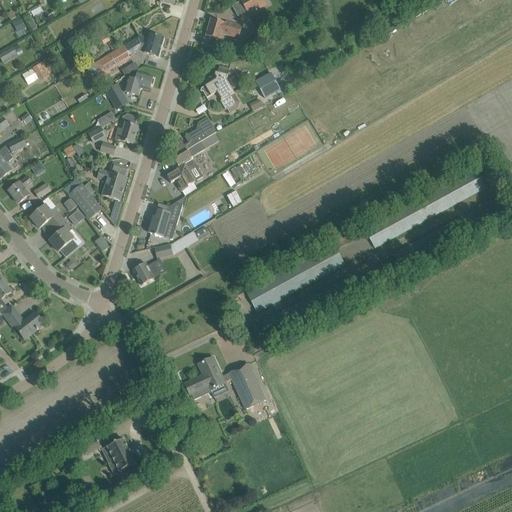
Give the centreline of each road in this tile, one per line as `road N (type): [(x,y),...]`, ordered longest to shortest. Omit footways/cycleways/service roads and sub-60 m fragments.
road 1 (tertiary): [(102,302),(194,0)]
road 2 (unclassified): [(209,511),(102,302)]
road 3 (tertiary): [(0,398),(63,359),(102,302)]
road 4 (residential): [(102,302),(51,277),(0,217)]
